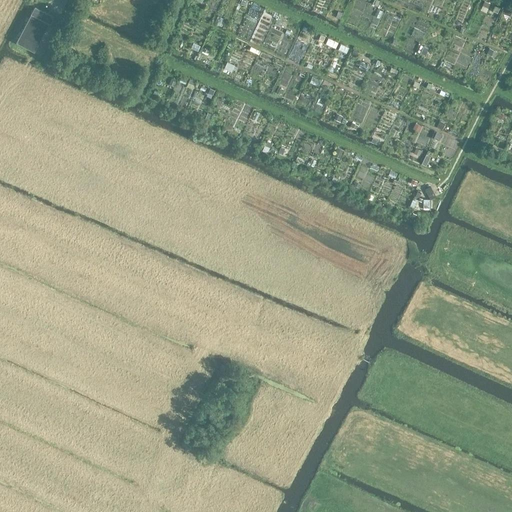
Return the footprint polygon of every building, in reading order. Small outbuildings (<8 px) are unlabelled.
[(486,12),(490,3),(484,1),(480,10),(486,12)] [(34,51),(53,16),(35,7),(16,42),(34,51)] [(220,26),(224,19),(217,16),(214,23),(220,26)] [(282,27),(284,22),(277,19),(275,24),(282,27)] [(336,48),(338,42),(328,38),(326,43),(336,48)] [(198,51),(200,46),(193,42),(191,48),(198,51)] [(346,53),(349,48),(341,44),(338,49),(346,53)] [(208,52),(209,50),(202,47),(200,52),(208,56),(208,55),(214,57),(215,55),(208,52)] [(365,70),(368,65),(361,61),(358,67),(365,70)] [(448,70),(450,65),(442,61),(439,65),(448,70)] [(232,72),(235,65),(227,62),(224,68),(232,72)] [(319,86),(322,80),(312,76),(310,82),(319,86)] [(193,84),(195,81),(190,78),(186,86),(192,89),(194,85),(193,84)] [(395,108),(397,102),(390,99),(388,105),(395,108)] [(204,119),(210,121),(213,114),(207,112),(204,119)] [(340,122),(343,116),(337,113),(334,119),(340,122)] [(442,130),(445,123),(439,120),(436,127),(442,130)] [(419,131),(422,126),(416,123),(413,128),(419,131)] [(439,141),(442,134),(437,131),(434,136),(436,137),(435,139),(439,141)] [(333,156),(340,159),(344,150),(337,147),(333,156)] [(426,166),(433,152),(428,150),(421,163),(426,166)] [(426,192),(429,198),(434,195),(429,185),(425,188),(426,192)] [(431,209),(431,199),(423,199),(423,203),(422,203),(422,206),(424,206),(423,209),(431,209)]
